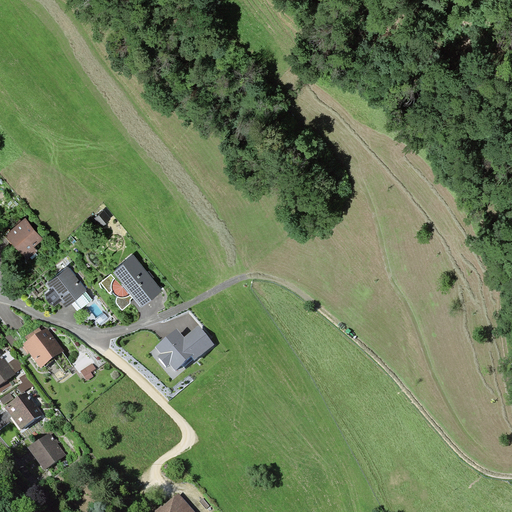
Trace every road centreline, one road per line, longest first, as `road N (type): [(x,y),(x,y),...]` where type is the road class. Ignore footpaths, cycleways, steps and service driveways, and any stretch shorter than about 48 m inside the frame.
road 1 (track): [(511,477),(475,464),(379,360),(286,284),(243,280),(176,312)]
road 2 (residential): [(171,457),(191,439),(188,431),(80,334)]
